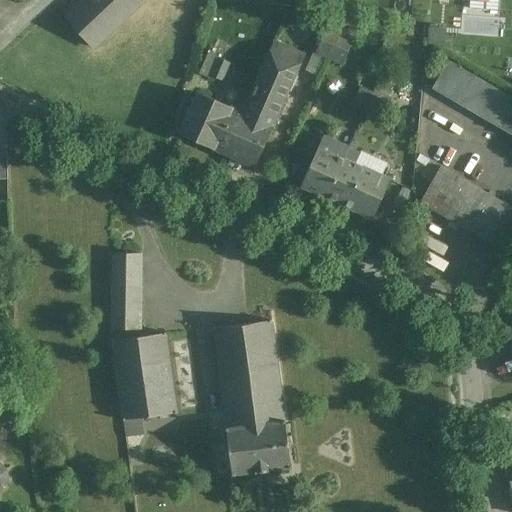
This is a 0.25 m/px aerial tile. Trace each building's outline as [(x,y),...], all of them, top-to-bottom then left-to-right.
[(87,0),(68,18),(96,47),(145,0),(87,0)] [(341,33),(327,26),(316,53),(325,56),(331,43),(336,45),(341,33)] [(341,33),(336,45),(331,43),(325,56),(343,64),(354,38),(341,33)] [(302,54),(276,43),(250,102),(250,103),(229,152),(255,164),(302,54)] [(218,58),(208,53),(199,74),(209,79),(210,76),(218,58)] [(230,63),(218,58),(210,76),(222,81),(230,63)] [(511,97),(448,61),(432,87),(511,133),(511,97)] [(372,90),(362,86),(357,100),(367,104),(372,90)] [(241,112),(199,95),(183,132),(229,152),(250,103),(250,102),(246,100),(241,112)] [(355,150),(332,140),(334,136),(328,133),(326,138),(324,137),(302,185),(373,218),(390,179),(355,163),(357,158),(352,156),(355,150)] [(7,153),(0,152),(0,178),(8,179),(7,153)] [(511,244),(511,207),(441,166),(420,201),(507,253),(511,244)] [(141,254),(113,253),(113,286),(141,286),(141,254)] [(141,286),(113,286),(113,330),(141,330),(141,286)] [(272,321),(214,329),(227,429),(285,421),(272,321)] [(166,333),(113,340),(124,421),(143,418),(177,413),(166,333)] [(143,418),(124,421),(126,437),(145,434),(143,418)] [(227,429),(225,429),(232,476),(291,468),(285,421),(227,429)] [(0,485),(0,486),(4,489),(6,487),(3,485),(9,479),(12,480),(13,477),(10,476),(9,469),(12,468),(11,466),(8,466),(2,461),(3,459),(0,458),(0,485)]
